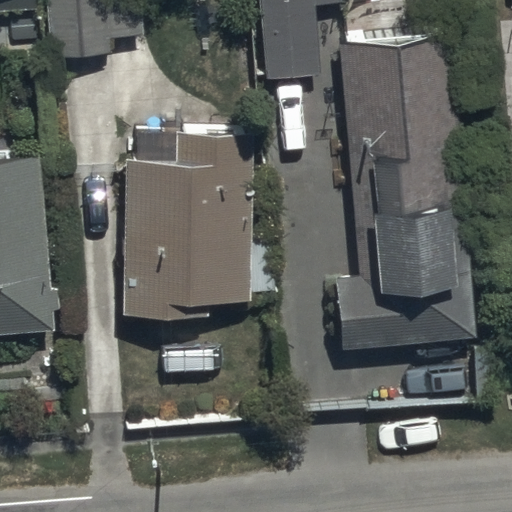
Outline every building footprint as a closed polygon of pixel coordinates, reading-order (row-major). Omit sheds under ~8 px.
[(35,39),(32,0),(0,0),(0,9),(11,9),(13,40),(35,39)] [(44,0),(47,52),(107,49),(106,32),(139,30),(136,0),(44,0)] [(351,271),(315,273),(320,346),(503,335),(498,253),(472,255),(465,137),(454,137),(453,129),(369,135),(350,135),(340,0),(254,0),(263,144),(344,142),(351,271)] [(129,154),(118,153),(112,310),(206,313),(206,296),(245,298),(251,129),(158,126),(159,97),(131,96),(129,154)] [(31,152),(0,154),(0,329),(45,326),(43,306),(54,305),(52,279),(40,280),(31,152)]
